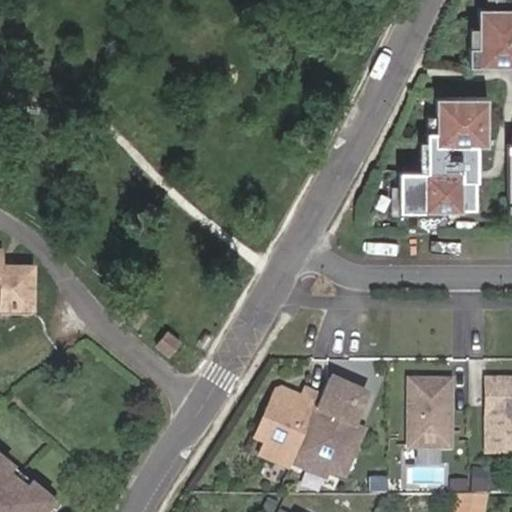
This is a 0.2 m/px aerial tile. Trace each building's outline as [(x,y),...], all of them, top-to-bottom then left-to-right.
[(511,0),(496,0),(497,9),(478,10),(479,49),(469,49),(469,67),(511,66),(511,0)] [(464,183),(463,149),(479,149),(490,148),(489,100),(435,100),(436,135),(427,135),(428,176),(399,176),(400,215),(480,214),(480,183),(464,183)] [(464,183),(480,183),(479,149),(463,149),(464,183)] [(0,308),(8,308),(8,313),(29,313),(30,269),(0,268),(0,308)] [(156,344),(169,353),(177,341),(165,333),(156,344)] [(329,379),(321,396),(296,454),(333,470),(351,430),(357,433),(364,418),(357,416),(366,395),(329,379)] [(408,379),(408,447),(451,447),(451,379),(408,379)] [(509,379),(486,379),(486,450),(511,450),(511,384),(509,384),(509,379)] [(260,456),(290,469),(296,454),(321,396),(306,389),(302,398),(281,389),(275,391),(255,439),(265,443),(260,456)] [(0,511),(36,511),(42,505),(0,469),(0,511)] [(468,475),(468,495),(484,495),(486,495),(486,475),(468,475)] [(388,478),(369,477),(369,494),(387,494),(388,478)] [(479,511),(484,495),(468,495),(460,495),(452,497),(447,511),(479,511)] [(273,511),(276,505),(266,500),(260,511),(262,511),(273,511)]
